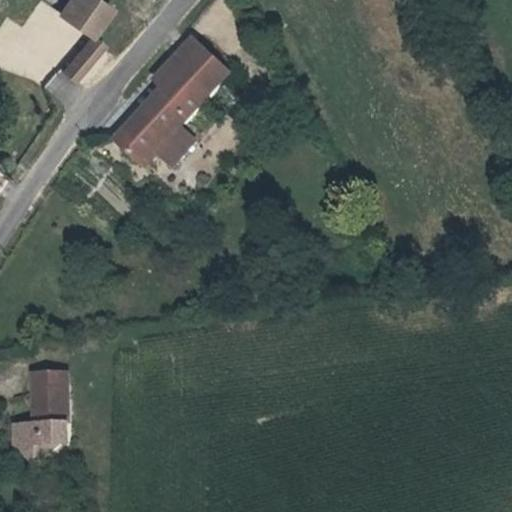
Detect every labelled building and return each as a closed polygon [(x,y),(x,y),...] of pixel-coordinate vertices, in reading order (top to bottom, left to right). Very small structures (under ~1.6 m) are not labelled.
[(118,141),(121,143),(132,153),(147,168),(160,153),(175,166),(197,142),(183,128),(230,72),(192,39),(156,79),(165,87),(118,141)] [(96,41),(72,70),(82,79),(106,49),(96,41)] [(124,163),(132,153),(121,143),(113,153),(124,163)] [(36,374),(36,427),(20,449),(41,464),(58,445),(67,445),(67,374),(36,374)] [(17,446),(20,449),(36,427),(18,427),(17,446)]
